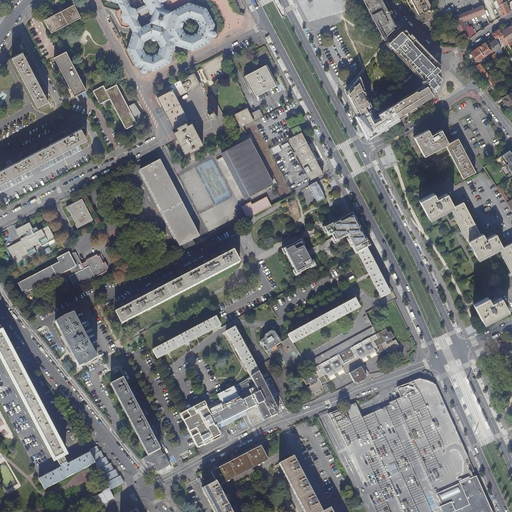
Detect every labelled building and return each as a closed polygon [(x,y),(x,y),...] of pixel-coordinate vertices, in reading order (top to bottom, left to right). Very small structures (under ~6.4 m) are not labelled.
[(106,0),(118,4),(122,12),(120,16),(124,23),(128,24),(132,32),(127,50),(135,66),(141,68),(140,72),(141,74),(144,74),(146,73),(147,70),(153,72),(169,64),(175,46),(193,51),(209,43),(211,37),(213,38),(216,37),(217,34),(216,32),(213,31),(214,26),(206,9),(192,5),(188,3),(171,12),(170,11),(166,9),(166,10),(164,9),(164,8),(162,4),(161,3),(162,2),(162,3),(167,0),(106,0)] [(397,23),(385,0),(365,0),(366,1),(365,2),(365,3),(365,4),(365,5),(366,5),(367,5),(368,4),(376,20),(375,21),(374,22),(375,23),(376,24),(377,24),(377,23),(382,32),(383,33),(384,34),(384,35),(385,35),(386,35),(387,35),(388,34),(389,34),(390,33),(390,32),(391,31),(391,30),(391,29),(391,28),(398,24),(397,23)] [(410,0),(414,8),(411,10),(417,21),(424,17),(422,12),(428,9),(429,12),(431,11),(430,8),(431,8),(430,7),(430,8),(426,0),(410,0)] [(469,0),(474,9),(480,7),(477,0),(469,0)] [(502,16),(511,9),(511,0),(510,2),(510,8),(509,8),(506,2),(503,3),(501,0),(492,0),(496,8),(499,7),(502,16)] [(74,5),(44,20),(51,33),(80,18),(74,5)] [(468,37),(468,39),(475,35),(472,27),(469,28),(468,25),(465,26),(463,20),(483,12),(484,16),(486,16),(482,6),(480,7),(474,9),(453,17),(458,32),(460,31),(465,29),(468,37)] [(501,32),(507,43),(511,39),(511,27),(511,29),(509,27),(501,32)] [(440,80),(438,66),(437,65),(403,28),(392,39),(392,40),(389,42),(388,43),(394,49),(396,51),(396,50),(397,51),(422,77),(424,79),(426,79),(427,80),(426,83),(428,83),(429,84),(428,85),(429,86),(432,89),(432,90),(436,92),(440,80)] [(495,31),(502,43),(505,40),(499,30),(500,30),(499,29),(495,31)] [(499,45),(502,43),(495,31),(492,34),(492,35),(493,35),(495,39),(499,45)] [(494,51),(500,48),(500,47),(499,45),(495,39),(489,43),(494,51)] [(483,56),(490,52),(491,51),(485,43),(478,48),(483,56)] [(477,61),(481,58),(483,56),(478,48),(471,52),(476,61),(477,61)] [(393,50),(427,85),(428,85),(429,84),(428,83),(426,83),(427,80),(426,79),(424,79),(422,77),(397,51),(396,50),(396,51),(394,49),(393,50)] [(10,58),(21,77),(28,91),(36,107),(48,101),(43,92),(45,92),(43,87),(41,88),(28,64),(30,63),(28,59),(26,60),(22,52),(10,58)] [(71,62),(66,52),(59,55),(54,58),(74,97),(86,90),(75,70),(75,68),(77,67),(74,60),(71,62)] [(480,72),(490,87),(500,81),(498,78),(494,80),(495,82),(494,83),(486,72),(480,64),(476,66),(480,72)] [(265,66),(245,76),(256,97),(276,86),(265,66)] [(194,74),(159,92),(160,95),(157,97),(173,129),(174,128),(175,131),(173,132),(184,154),(189,152),(190,153),(199,148),(198,147),(203,145),(201,141),(229,127),(213,95),(207,98),(194,74)] [(379,132),(417,107),(416,106),(424,101),(417,91),(425,86),(424,84),(404,95),(405,97),(378,113),(380,117),(374,118),(368,108),(372,105),(368,98),(361,75),(347,90),(348,92),(347,93),(369,137),(378,132),(379,132)] [(492,91),(504,84),(501,80),(500,81),(490,87),(492,91)] [(106,90),(103,85),(92,90),(93,91),(100,104),(110,99),(125,129),(136,124),(133,117),(137,115),(135,112),(133,113),(131,109),(135,107),(133,104),(128,107),(116,85),(106,90)] [(424,101),(434,95),(427,85),(425,86),(417,91),(424,101)] [(508,107),(511,104),(511,91),(502,98),(505,103),(505,102),(508,107)] [(254,121),(263,117),(258,107),(249,111),(247,108),(234,115),(240,127),(240,128),(254,121)] [(68,134),(48,144),(47,142),(43,144),(43,146),(20,159),(19,157),(14,159),(15,161),(0,168),(0,183),(85,140),(79,128),(72,131),(71,130),(67,132),(68,134)] [(463,178),(475,172),(469,160),(471,159),(469,156),(468,157),(464,150),(466,149),(464,146),(462,147),(458,139),(448,143),(441,130),(434,133),(433,131),(430,133),(428,129),(414,137),(424,156),(445,145),(463,178)] [(310,181),(323,174),(311,151),(313,150),(309,144),(307,144),(301,132),(288,139),(310,181)] [(248,140),(221,154),(223,157),(217,160),(237,198),(243,195),(245,198),(271,184),(248,140)] [(274,153),(282,149),(279,144),(271,148),(274,153)] [(495,160),(505,176),(511,171),(511,154),(509,150),(495,160)] [(138,172),(180,253),(194,246),(192,241),(197,238),(158,162),(138,172)] [(316,182),(309,186),(317,203),(325,199),(323,196),(323,195),(322,192),(320,189),(318,185),(318,186),(316,182)] [(496,187),(506,203),(509,201),(499,186),(496,187)] [(478,260),(499,249),(511,272),(511,243),(511,242),(502,247),(495,233),(488,237),(487,235),(483,237),(482,234),(480,235),(476,228),(478,227),(476,224),(474,225),(469,214),(471,213),(469,210),(467,211),(463,202),(453,207),(446,193),(439,197),(438,195),(435,197),(433,193),(419,201),(429,220),(451,208),(467,241),(468,241),(478,260)] [(250,202),(241,207),(247,219),(271,206),(266,198),(251,205),(250,202)] [(82,200),(67,208),(69,212),(71,211),(78,224),(76,225),(78,229),(93,221),(82,200)] [(55,210),(49,213),(53,221),(59,218),(55,210)] [(364,250),(369,246),(367,242),(352,213),(321,229),(326,239),(329,237),(330,239),(333,240),(334,240),(334,241),(335,241),(335,242),(336,242),(337,242),(337,241),(338,241),(339,241),(344,238),(350,248),(349,249),(354,256),(355,255),(364,250)] [(59,218),(53,221),(59,232),(65,229),(59,218)] [(29,223),(15,230),(20,241),(7,247),(15,263),(22,259),(21,257),(28,254),(28,255),(35,252),(32,247),(39,243),(43,251),(57,244),(48,226),(38,232),(36,228),(33,230),(29,223)] [(330,239),(306,252),(309,257),(339,242),(339,241),(338,241),(337,241),(337,242),(336,242),(335,242),(335,241),(334,241),(334,240),(333,240),(330,239)] [(306,252),(301,240),(284,249),(297,275),(314,266),(309,257),(306,252)] [(379,301),(388,296),(364,250),(355,255),(379,301)] [(69,277),(75,288),(107,271),(108,267),(105,262),(103,263),(100,257),(98,258),(97,255),(86,261),(86,262),(82,264),(81,262),(79,263),(75,254),(71,256),(69,252),(57,258),(59,262),(18,283),(23,293),(26,292),(70,269),(73,275),(69,277)] [(166,284),(167,286),(153,293),(152,291),(149,293),(150,295),(135,302),(134,300),(130,302),(131,304),(121,310),(120,308),(116,310),(117,312),(110,315),(116,327),(234,266),(228,254),(221,258),(220,256),(216,258),(217,260),(203,267),(203,265),(199,267),(200,269),(189,275),(188,273),(184,275),(185,276),(171,284),(170,282),(166,284)] [(483,324),(508,311),(501,298),(494,301),(493,299),(489,301),(488,297),(473,305),(483,324)] [(293,343),(359,308),(355,299),(288,335),(289,337),(293,343)] [(64,317),(55,323),(79,368),(89,363),(97,358),(73,313),(64,317)] [(158,359),(221,325),(216,317),(153,350),(158,359)] [(250,377),(259,371),(235,327),(226,331),(250,377)] [(310,370),(376,334),(373,327),(306,364),(310,370)] [(360,360),(375,352),(376,356),(380,354),(378,351),(383,348),(385,351),(386,354),(390,352),(391,355),(397,352),(396,349),(398,347),(395,341),(392,343),(391,340),(393,338),(390,332),(387,334),(385,330),(376,335),(376,334),(310,370),(310,371),(303,374),(305,378),(303,379),(306,386),(309,384),(310,386),(307,388),(311,394),(314,393),(315,396),(321,393),(320,390),(323,388),(321,385),(320,382),(325,379),(327,382),(330,380),(328,377),(343,370),(346,376),(349,374),(353,383),(356,382),(357,384),(358,384),(363,382),(358,373),(362,371),(362,370),(360,368),(364,366),(360,360)] [(2,332),(0,332),(0,355),(12,378),(23,372),(21,369),(23,368),(21,364),(19,364),(9,345),(10,344),(8,339),(6,340),(2,332)] [(268,354),(277,349),(275,346),(281,342),(278,337),(277,337),(274,332),(271,332),(265,335),(265,336),(265,339),(261,341),(260,342),(266,351),(267,352),(268,354)] [(267,370),(275,366),(271,359),(259,367),(263,373),(267,370)] [(215,426),(245,411),(252,426),(271,416),(271,417),(277,414),(279,412),(277,409),(271,395),(272,395),(275,394),(274,391),(277,390),(274,384),(268,387),(267,387),(268,389),(267,389),(262,379),(261,377),(261,376),(259,371),(250,377),(243,382),(239,384),(218,395),(225,408),(223,409),(223,410),(210,416),(215,426)] [(23,372),(12,378),(13,380),(24,374),(23,372)] [(24,374),(13,380),(54,460),(57,459),(59,463),(61,467),(48,473),(48,472),(44,473),(45,475),(38,479),(44,490),(95,463),(99,470),(98,470),(102,477),(103,476),(107,483),(106,483),(108,486),(122,479),(120,475),(119,476),(115,469),(114,470),(110,463),(109,463),(105,457),(104,457),(100,451),(99,451),(96,446),(89,450),(90,452),(82,456),(81,454),(78,456),(79,458),(67,463),(65,459),(63,455),(66,454),(61,446),(63,445),(61,441),(59,442),(49,422),(50,421),(48,416),(46,417),(36,397),(38,396),(36,392),(34,393),(24,374)] [(123,378),(111,384),(148,456),(143,458),(145,461),(152,464),(150,468),(158,471),(170,465),(164,454),(163,454),(156,442),(158,441),(156,438),(154,438),(147,424),(149,423),(147,420),(145,420),(138,406),(139,405),(137,402),(136,403),(129,388),(130,388),(128,384),(127,385),(123,378)] [(435,384),(433,385),(430,387),(423,384),(420,378),(410,382),(404,395),(389,402),(390,404),(362,417),(356,403),(349,405),(323,415),(318,417),(367,511),(489,511),(486,504),(483,497),(479,488),(477,482),(468,479),(466,475),(464,471),(464,470),(469,468),(471,463),(469,458),(466,452),(460,439),(457,432),(452,431),(451,427),(450,424),(449,424),(451,420),(451,419),(448,411),(442,399),(435,384)] [(435,384),(420,378),(423,384),(430,387),(433,385),(435,384)] [(233,421),(227,425),(229,430),(233,428),(236,427),(233,421)] [(207,443),(217,438),(212,429),(202,434),(207,443)] [(264,443),(216,469),(220,479),(216,480),(203,487),(216,511),(232,511),(218,484),(272,457),(264,443)] [(293,456),(281,463),(306,511),(332,511),(330,507),(322,511),(293,456)] [(492,511),(471,463),(469,468),(464,470),(464,471),(466,475),(468,479),(477,482),(479,488),(483,497),(486,504),(489,511),(492,511)] [(122,479),(108,486),(109,488),(123,481),(122,479)] [(124,483),(123,481),(109,488),(106,490),(111,500),(114,499),(113,495),(110,490),(121,485),(124,483)] [(111,500),(106,490),(102,492),(102,493),(95,497),(100,506),(108,502),(107,502),(111,500)]
